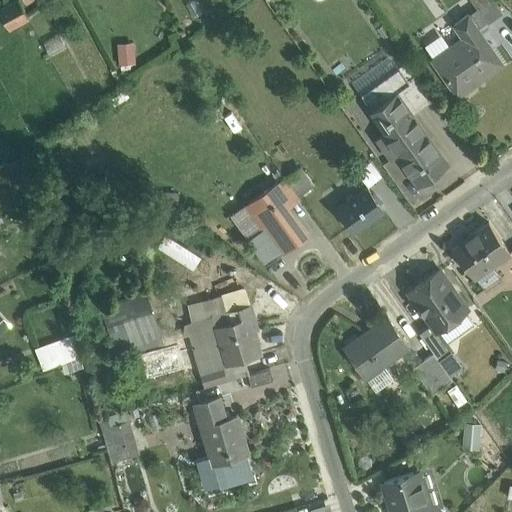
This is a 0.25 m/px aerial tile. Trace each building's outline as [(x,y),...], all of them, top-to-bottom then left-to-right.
[(17,0),(15,0),(0,8),(0,12),(8,28),(27,17),(17,0)] [(502,12),(493,0),(470,0),(487,23),(502,12)] [(467,14),(454,24),(463,37),(432,58),(454,89),(476,74),(479,78),(502,63),(467,14)] [(59,34),(43,43),(49,54),(65,45),(59,34)] [(118,42),(119,62),(137,61),(136,41),(118,42)] [(412,113),(394,88),(407,79),(398,66),(360,93),(371,109),(386,131),(376,138),(392,159),(397,155),(419,184),(448,164),(412,113)] [(407,79),(394,88),(412,113),(435,97),(417,72),(407,79)] [(43,116),(7,139),(15,151),(51,128),(43,116)] [(366,182),(382,177),(378,165),(362,169),(366,182)] [(285,176),(248,203),(248,202),(248,203),(266,228),(283,252),(308,234),(287,205),(299,196),(285,176)] [(367,187),(337,208),(353,230),(383,209),(367,187)] [(488,222),(453,247),(474,277),(510,251),(488,222)] [(283,252),(266,228),(261,231),(260,230),(248,239),(266,264),(283,252)] [(467,309),(439,270),(409,291),(431,322),(437,330),(467,309)] [(106,303),(118,354),(163,343),(151,292),(106,303)] [(249,303),(228,310),(231,321),(215,325),(226,363),(260,353),(251,321),(254,320),(249,303)] [(388,317),(344,348),(364,376),(408,345),(388,317)] [(453,351),(437,330),(431,322),(418,331),(433,352),(439,360),(453,351)] [(73,332),(34,348),(43,369),(82,353),(73,332)] [(433,352),(413,367),(432,394),(452,379),(439,360),(433,352)] [(223,365),(200,373),(204,386),(227,379),(223,365)] [(270,367),(247,374),(251,385),(273,379),(270,367)] [(226,417),(219,394),(194,402),(213,464),(214,464),(219,482),(251,472),(246,454),(248,453),(236,414),(226,417)] [(131,409),(100,415),(108,459),(139,453),(131,409)] [(480,424),(465,423),(464,437),(479,438),(480,424)] [(413,472),(384,481),(392,511),(424,511),(429,511),(425,498),(427,494),(425,486),(421,484),(417,485),(413,472)] [(310,508),(311,511),(334,511),(335,511),(332,501),(310,508)]
